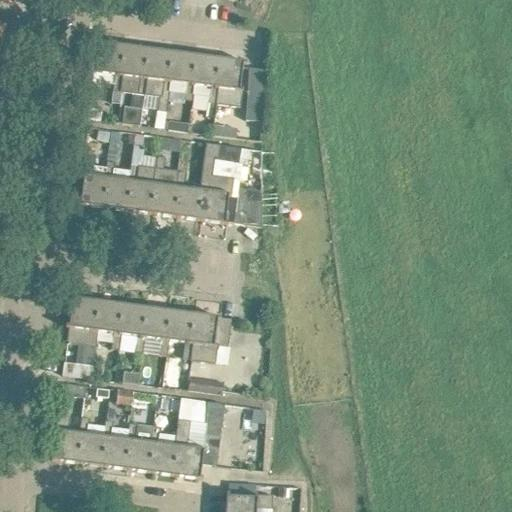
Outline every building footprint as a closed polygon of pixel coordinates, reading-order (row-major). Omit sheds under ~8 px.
[(118,77),(122,47),(95,43),(95,44),(94,46),(95,46),(97,46),(94,72),(92,71),(91,71),(91,74),(94,74),(93,84),(113,86),(112,95),(120,96),(123,78),(118,77)] [(142,80),(146,50),(122,47),(118,77),(123,78),(120,96),(136,98),(144,99),(147,81),(142,80)] [(166,83),(170,53),(146,50),(142,80),(147,81),(144,99),(160,101),(158,113),(167,114),(169,93),(171,84),(166,83)] [(190,87),(194,57),(170,53),(166,83),(171,84),(169,93),(185,95),(184,104),(192,105),(193,97),(195,87),(190,87)] [(214,90),(218,60),(194,57),(190,87),(195,87),(193,97),(209,99),(208,107),(216,108),(219,90),(214,90)] [(239,90),(242,70),(242,65),(245,66),(245,64),(246,64),(243,63),(218,60),(214,90),(219,90),(216,108),(240,111),(242,91),(239,90)] [(261,124),(263,72),(248,70),(244,123),(261,124)] [(120,103),(120,96),(112,95),(110,106),(119,108),(120,103)] [(215,118),(216,108),(208,107),(206,117),(215,118)] [(140,128),(141,117),(142,111),(134,110),(124,108),(121,126),(140,128)] [(156,116),(154,130),(163,131),(165,118),(156,116)] [(187,136),(188,125),(168,122),(166,132),(187,136)] [(236,131),(213,128),(211,138),(235,141),(236,131)] [(118,134),(110,133),(110,134),(107,157),(106,163),(114,165),(115,158),(118,134)] [(144,136),(142,136),(134,135),(132,146),(130,167),(140,168),(144,136)] [(213,159),(219,160),(220,147),(206,146),(199,192),(204,192),(200,222),(227,226),(228,224),(225,223),(228,198),(231,199),(231,197),(234,181),(211,178),(213,159)] [(240,150),(220,147),(219,160),(218,162),(238,165),(240,150)] [(175,188),(178,173),(163,171),(164,160),(155,158),(154,170),(152,185),(156,186),(152,216),(176,219),(180,189),(175,188)] [(104,210),(108,179),(104,179),(105,169),(90,167),(91,162),(82,160),(79,179),(83,179),(80,204),(77,204),(76,206),(104,210)] [(128,213),(132,183),(128,182),(129,172),(114,170),(114,165),(106,163),(105,169),(104,179),(108,179),(104,210),(128,213)] [(152,216),(156,186),(152,185),(154,170),(140,168),(130,167),(129,172),(128,182),(132,183),(128,213),(152,216)] [(200,222),(204,192),(199,192),(184,190),(186,174),(178,173),(175,188),(180,189),(176,219),(200,222)] [(234,220),(233,225),(261,228),(261,225),(261,205),(261,195),(261,192),(238,189),(238,192),(237,197),(234,220)] [(93,333),(97,302),(70,299),(69,299),(69,301),(72,301),(68,327),(66,326),(65,327),(65,329),(68,329),(66,345),(67,345),(83,347),(96,349),(96,343),(98,333),(93,333)] [(117,336),(121,306),(97,302),(93,333),(98,333),(96,343),(112,345),(111,351),(120,352),(122,336),(117,336)] [(141,339),(145,309),(121,306),(117,336),(122,336),(137,338),(135,354),(144,355),(146,340),(141,339)] [(165,342),(169,312),(145,309),(141,339),(146,340),(161,342),(159,357),(167,358),(169,343),(165,342)] [(189,345),(193,315),(169,312),(165,342),(169,343),(185,345),(183,360),(191,361),(193,346),(189,345)] [(231,320),(193,315),(189,345),(193,346),(191,361),(191,363),(215,366),(217,349),(227,351),(231,320)] [(91,381),(96,349),(83,347),(80,366),(83,367),(82,380),(91,381)] [(140,375),(123,373),(121,385),(138,387),(140,375)] [(223,383),(189,379),(187,392),(222,396),(223,383)] [(84,400),(84,398),(86,388),(61,385),(59,397),(84,400)] [(96,391),(95,398),(108,399),(109,392),(96,391)] [(132,394),(117,392),(115,405),(130,407),(132,394)] [(205,426),(203,435),(220,438),(221,428),(224,406),(207,404),(205,426)] [(83,435),(78,435),(68,433),(70,418),(57,416),(56,416),(54,434),(57,435),(54,460),(51,459),(51,461),(51,462),(79,465),(83,435)] [(102,438),(104,428),(88,426),(89,420),(80,419),(78,435),(83,435),(79,465),(103,468),(107,438),(102,438)] [(201,451),(187,449),(190,424),(191,423),(177,421),(175,437),(174,447),(178,448),(174,478),(202,481),(202,479),(199,479),(203,453),(206,454),(206,451),(201,451)] [(126,441),(127,431),(112,429),(113,423),(104,422),(104,428),(102,438),(107,438),(103,468),(127,472),(130,441),(126,441)] [(150,444),(152,428),(128,425),(127,431),(126,441),(130,441),(127,472),(150,475),(154,444),(150,444)] [(174,447),(175,437),(160,436),(161,430),(152,428),(150,444),(154,444),(150,475),(174,478),(178,448),(174,447)] [(226,495),(224,511),(255,511),(256,510),(271,511),(272,498),(255,497),(255,499),(228,498),(228,495),(226,495)]
